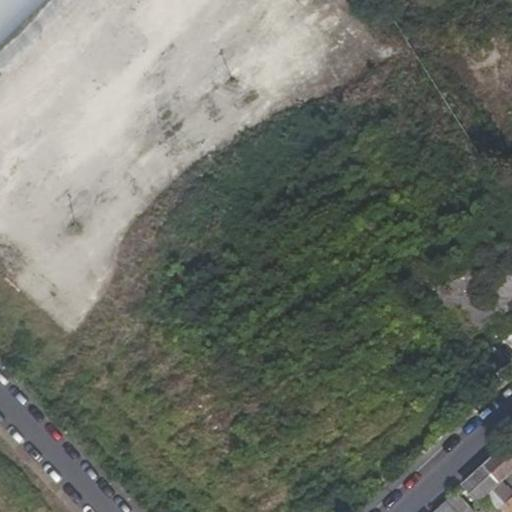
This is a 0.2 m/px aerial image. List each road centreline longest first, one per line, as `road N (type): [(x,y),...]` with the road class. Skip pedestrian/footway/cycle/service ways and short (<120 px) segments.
road 1 (unclassified): [(109,511),(0,397)]
road 2 (unclassified): [(402,511),(511,412)]
